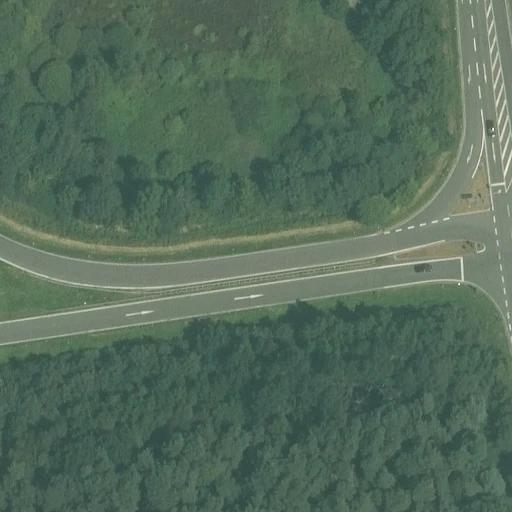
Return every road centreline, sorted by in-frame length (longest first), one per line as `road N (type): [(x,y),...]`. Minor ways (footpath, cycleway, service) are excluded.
road 1 (motorway): [(0,339),(464,269),(511,244)]
road 2 (motorway): [(403,242),(154,279),(47,267),(0,247)]
road 3 (motorway): [(493,86),(456,191),(403,242)]
